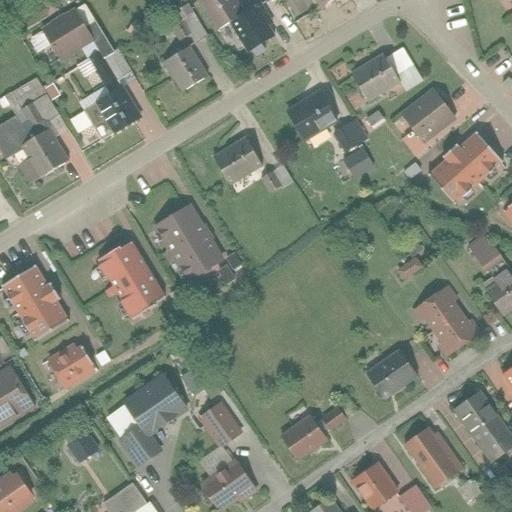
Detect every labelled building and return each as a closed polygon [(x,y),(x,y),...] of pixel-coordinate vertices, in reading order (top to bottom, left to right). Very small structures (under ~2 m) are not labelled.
[(101,48),(70,0),(60,0),(53,6),(75,37),(83,49),(88,56),(101,48)] [(182,0),(198,29),(212,21),(228,50),(258,33),(241,2),(222,12),(215,0),(182,0)] [(511,0),(501,0),(511,16),(511,0)] [(53,6),(8,35),(16,47),(31,38),(44,57),(75,37),(53,6)] [(176,37),(185,33),(173,10),(154,20),(161,33),(171,28),(176,37)] [(192,73),(175,42),(149,56),(166,87),(192,73)] [(401,76),(382,42),(367,51),(367,52),(382,78),(386,85),(401,76)] [(87,83),(113,68),(101,48),(88,56),(83,49),(71,56),(87,83)] [(367,52),(337,69),(350,94),(382,78),(367,52)] [(41,106),(20,73),(0,85),(0,113),(3,118),(16,110),(22,118),(41,106)] [(121,112),(104,85),(52,116),(62,132),(76,124),(82,135),(121,112)] [(416,85),(381,109),(401,138),(435,115),(416,85)] [(304,86),(268,105),(284,135),(320,116),(304,86)] [(47,156),(28,126),(13,136),(3,118),(0,113),(0,145),(7,142),(16,156),(4,163),(13,178),(47,156)] [(351,136),(339,116),(326,123),(338,143),(351,136)] [(410,169),(436,199),(484,157),(459,128),(410,169)] [(198,150),(213,178),(247,161),(232,132),(198,150)] [(326,155),(337,174),(355,163),(345,145),(326,155)] [(251,169),(259,184),(275,175),(266,160),(251,169)] [(511,185),(488,206),(511,233),(511,185)] [(207,257),(175,198),(137,219),(169,278),(207,257)] [(465,230),(451,240),(470,265),(484,254),(465,230)] [(109,320),(145,299),(112,244),(75,265),(90,291),(92,290),(99,302),(109,320)] [(511,256),(508,250),(499,256),(511,274),(511,256)] [(51,323),(21,275),(22,275),(13,262),(0,270),(0,307),(21,342),(51,323)] [(474,291),(486,311),(511,294),(511,290),(502,274),(498,277),(492,267),(479,274),(486,284),(474,291)] [(429,281),(396,304),(429,350),(461,327),(429,281)] [(95,356),(78,331),(67,338),(84,363),(95,356)] [(76,370),(58,341),(30,358),(48,387),(76,370)] [(381,345),(349,368),(367,394),(399,371),(381,345)] [(511,351),(511,350),(482,368),(510,411),(511,409),(511,351)] [(149,369),(104,397),(125,431),(170,403),(149,369)] [(0,370),(0,409),(17,400),(0,370)] [(499,443),(462,384),(437,400),(473,459),(499,443)] [(226,428),(204,397),(182,413),(204,443),(226,428)] [(305,412),(313,424),(330,413),(322,401),(305,412)] [(262,430),(280,455),(308,436),(291,410),(262,430)] [(414,420),(385,438),(416,486),(444,468),(414,420)] [(118,421),(100,432),(118,462),(137,451),(118,421)] [(50,437),(62,456),(83,442),(70,423),(50,437)] [(511,470),(511,462),(499,443),(488,450),(505,475),(511,470)] [(218,454),(182,480),(204,511),(240,485),(218,454)] [(358,456),(332,475),(354,507),(381,488),(358,456)] [(0,465),(0,504),(16,495),(0,465)] [(116,478),(87,498),(97,511),(111,511),(130,499),(116,478)] [(402,511),(415,503),(400,481),(382,495),(393,511),(402,511)] [(327,511),(315,494),(294,508),(294,509),(289,511),(327,511)]
